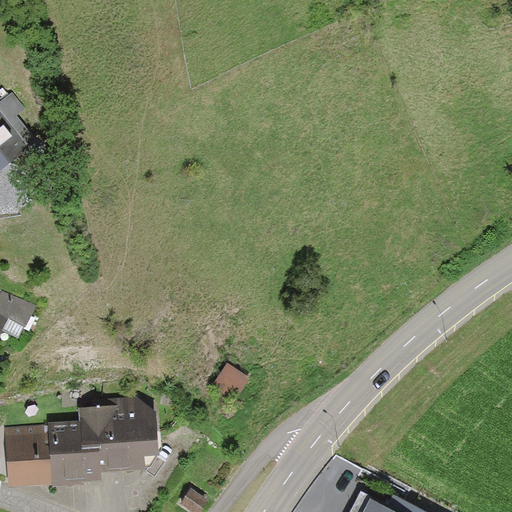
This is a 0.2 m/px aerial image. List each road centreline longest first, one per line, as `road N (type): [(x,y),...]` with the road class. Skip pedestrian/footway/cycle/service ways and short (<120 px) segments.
road 1 (tertiary): [(511,265),(464,294),(320,434)]
road 2 (residential): [(218,511),(288,433),(320,434)]
